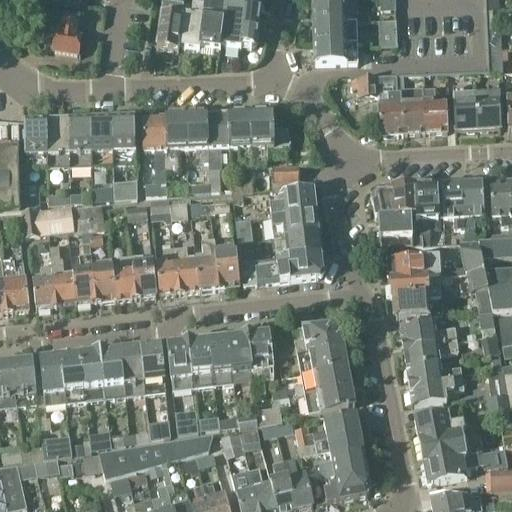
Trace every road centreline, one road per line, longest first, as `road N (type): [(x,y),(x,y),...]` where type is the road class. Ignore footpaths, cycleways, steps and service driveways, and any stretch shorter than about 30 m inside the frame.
road 1 (residential): [(364,298),(197,314),(156,333),(43,345),(0,334)]
road 2 (residential): [(402,511),(406,483),(364,298)]
road 3 (residential): [(511,152),(346,159)]
road 4 (residential): [(270,83),(109,90)]
road 5 (residential): [(364,298),(333,196),(346,159)]
